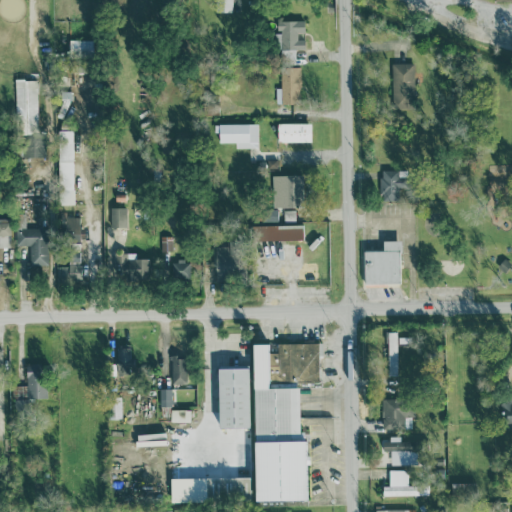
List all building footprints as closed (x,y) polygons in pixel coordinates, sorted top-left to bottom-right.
[(232,11),(232,0),(214,0),(215,11),(232,11)] [(277,20),(277,33),(274,33),(274,50),(279,50),(280,62),(295,61),(295,49),(304,48),(304,35),(304,20),(277,20)] [(92,39),(68,39),(68,53),(92,53),(92,39)] [(414,107),(413,62),(391,63),(392,108),(414,107)] [(300,66),(280,66),(280,87),(276,87),(275,102),(299,103),(300,66)] [(15,134),(37,133),(36,78),(14,79),(15,134)] [(311,122),(277,123),(277,141),(311,141),(311,122)] [(258,147),(257,123),(213,123),(214,132),(218,132),(218,142),(235,142),(236,147),(258,147)] [(73,204),(72,129),(57,129),(58,204),(73,204)] [(43,156),(43,135),(19,136),(20,157),(43,156)] [(380,200),(400,199),(399,169),(380,170),(380,200)] [(272,174),(271,206),(302,206),(303,175),(272,174)] [(109,227),(126,226),(126,206),(109,207),(109,227)] [(277,209),(263,209),(262,221),(277,221),(277,209)] [(283,221),(294,221),(294,209),(283,209),(283,221)] [(24,227),(25,213),(15,212),(15,227),(24,227)] [(60,214),(59,241),(79,241),(80,215),(60,214)] [(0,246),(10,246),(9,218),(0,217),(0,246)] [(302,239),(302,224),(250,225),(251,240),(302,239)] [(16,245),(29,244),(29,264),(47,264),(46,227),(15,228),(16,245)] [(363,283),(399,283),(400,240),(382,239),(382,250),(363,250),(363,283)] [(238,245),(214,246),(215,274),(239,273),(238,245)] [(56,265),(56,279),(79,280),(80,251),(68,251),(68,266),(56,265)] [(148,278),(148,257),(135,257),(135,253),(114,252),(113,277),(148,278)] [(190,260),(171,260),(171,279),(189,279),(190,260)] [(387,375),(397,375),(397,331),(387,331),(387,375)] [(254,501),(306,500),(305,431),(299,431),(299,382),(318,382),(318,342),(277,343),(277,352),(268,352),(268,343),(252,343),(254,501)] [(116,364),(111,364),(110,374),(131,374),(132,347),(117,347),(116,364)] [(171,378),(185,377),(184,355),(170,355),(171,378)] [(45,397),(44,363),(25,363),(26,398),(45,397)] [(217,368),(218,428),(249,427),(248,367),(217,368)] [(170,406),(171,388),(160,388),(159,406),(170,406)] [(511,428),(511,394),(501,395),(502,429),(511,428)] [(121,396),(107,397),(107,418),(121,418),(121,396)] [(381,399),(382,428),(411,427),(411,416),(414,416),(414,398),(381,399)] [(170,421),(190,421),(190,409),(170,409),(170,421)] [(416,464),(416,441),(400,440),(400,438),(382,438),(382,450),(390,450),(390,464),(416,464)] [(407,469),(388,469),(388,485),(382,485),(382,495),(429,494),(428,484),(407,485),(407,469)] [(250,476),(205,477),(205,502),(250,501),(250,476)]
